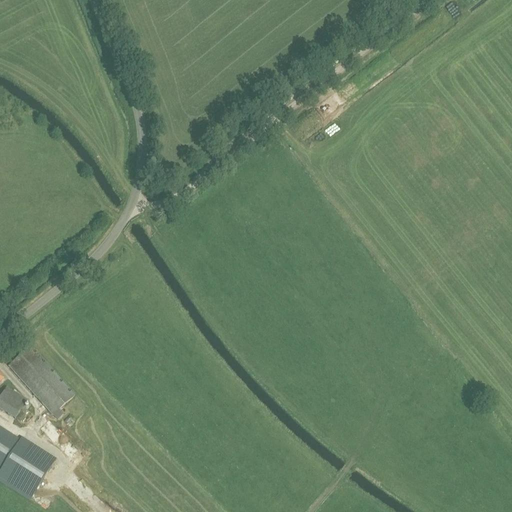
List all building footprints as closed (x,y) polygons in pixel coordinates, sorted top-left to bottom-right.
[(445,9),(419,27),(427,38),(453,20),(445,9)] [(419,31),(404,39),(410,51),(425,43),(419,31)] [(301,139),(317,122),(310,115),(294,133),(301,139)] [(53,416),(58,421),(64,415),(59,410),(75,397),(31,347),(8,367),(52,416),(53,416)] [(0,402),(0,407),(18,419),(30,400),(10,387),(0,402)] [(77,400),(77,415),(86,415),(86,399),(77,400)] [(0,472),(0,473),(0,480),(31,500),(55,461),(21,440),(19,444),(0,431),(0,472)] [(39,492),(47,496),(52,486),(44,482),(39,492)]
